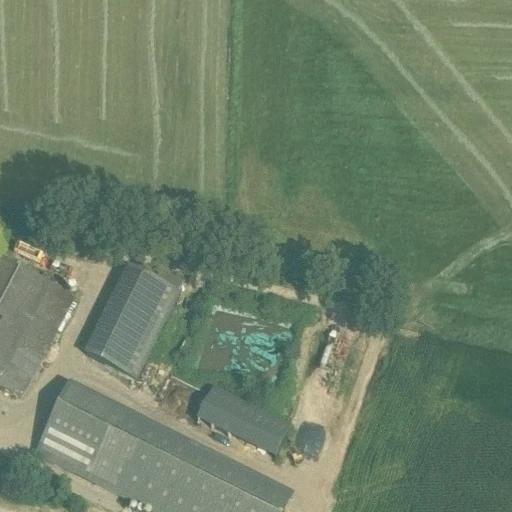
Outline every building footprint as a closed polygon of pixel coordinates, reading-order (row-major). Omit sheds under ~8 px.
[(74,301),(0,261),(0,390),(21,401),(74,301)] [(84,357),(137,384),(181,297),(128,270),(84,357)] [(143,511),(288,511),(295,498),(70,387),(35,458),(143,511)] [(293,420),(206,394),(197,425),(284,452),(293,420)] [(291,465),(304,478),(326,457),(313,444),(291,465)]
